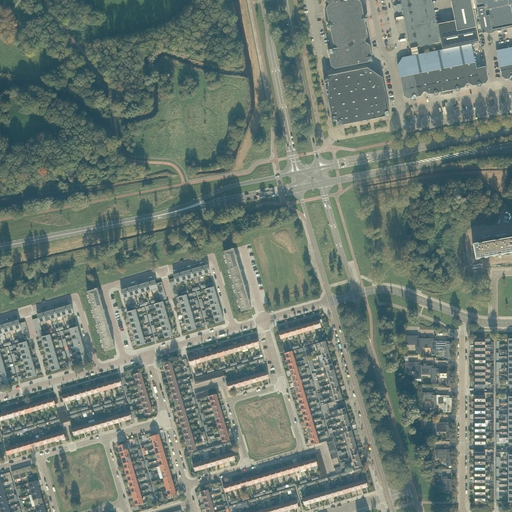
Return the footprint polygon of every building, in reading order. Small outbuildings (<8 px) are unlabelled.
[(324,0),(325,0),(328,3),(329,5),(326,9),(327,12),(362,5),(361,2),(358,0),(324,0)] [(440,43),(431,0),(400,0),(402,4),(410,48),(432,44),(440,43)] [(457,31),(475,28),(476,27),(470,0),(450,0),(451,0),(451,1),(457,31)] [(511,0),(474,0),(482,33),(492,31),(492,30),(511,25),(511,0)] [(364,16),(362,5),(327,12),(329,23),(326,27),(330,30),(333,44),(336,46),(349,43),(348,37),(367,33),(365,23),(368,19),(364,16)] [(372,57),(370,45),(366,43),(365,40),(368,37),(367,33),(348,37),(349,43),(336,46),(337,46),(338,48),(333,49),(328,50),(329,55),(331,67),(335,69),(368,62),(368,63),(373,62),(372,57)] [(485,67),(476,69),(471,44),(411,56),(418,89),(423,93),(425,92),(429,95),(439,93),(441,94),(441,95),(453,93),(452,92),(454,90),(464,88),(466,84),(469,84),(472,86),(485,84),(488,80),(485,67)] [(511,51),(511,47),(496,50),(501,77),(505,80),(511,78),(511,51)] [(423,93),(418,89),(411,56),(403,57),(398,65),(404,97),(407,99),(421,96),(423,93)] [(370,70),(368,68),(328,76),(324,82),(327,93),(327,95),(327,97),(327,99),(327,101),(328,103),(329,105),(331,117),(343,125),(358,122),(361,122),(363,122),(365,122),(367,121),(369,121),(371,120),(385,117),(389,111),(382,78),(380,77),(380,76),(378,75),(377,75),(372,71),(373,71),(370,69),(370,70)] [(511,238),(473,246),(475,257),(511,250),(511,238)] [(231,249),(224,251),(228,267),(238,264),(237,258),(237,257),(236,255),(234,248),(233,249),(233,248),(231,249)] [(240,270),(238,264),(228,267),(233,281),(243,278),(241,272),(242,272),(241,269),(240,270)] [(204,275),(210,273),(208,265),(202,267),(204,275)] [(198,277),(204,275),(202,267),(196,268),(198,277)] [(182,281),(187,280),(185,272),(179,273),(182,281)] [(176,283),(182,281),(179,273),(174,275),(174,278),(175,281),(176,283)] [(244,285),(243,278),(233,281),(237,296),(247,293),(245,287),(246,287),(245,284),(244,285)] [(157,288),(157,286),(156,284),(155,280),(149,282),(152,290),(157,288)] [(129,297),(135,295),(133,287),(127,289),(129,297)] [(207,295),(216,293),(214,287),(206,289),(207,295)] [(92,306),(102,303),(100,297),(101,297),(100,294),(99,295),(98,288),(97,289),(96,288),(95,288),(95,289),(87,291),(92,306)] [(123,298),(129,297),(127,289),(121,290),(123,298)] [(209,301),(217,298),(216,293),(207,295),(209,301)] [(249,299),(247,293),(237,296),(241,311),(251,309),(250,302),(249,299)] [(180,303),(188,301),(186,295),(178,297),(180,303)] [(157,310),(165,307),(163,302),(155,304),(157,310)] [(96,321),(106,318),(105,312),(104,309),(102,303),(92,306),(96,321)] [(68,314),(73,313),(71,305),(65,307),(68,314)] [(56,318),(62,316),(60,308),(54,310),(56,318)] [(214,317),(222,315),(220,309),(212,312),(214,317)] [(129,318),(137,315),(136,310),(127,312),(129,318)] [(40,323),(45,321),(43,313),(37,315),(38,318),(39,321),(40,323)] [(216,323),(224,321),(222,315),(214,317),(216,323)] [(100,336),(111,333),(109,327),(110,327),(109,324),(108,324),(106,318),(96,321),(100,336)] [(20,323),(19,320),(13,322),(15,330),(21,328),(21,326),(20,323)] [(315,329),(321,327),(319,320),(313,322),(315,329)] [(132,329),(140,327),(139,321),(131,323),(132,329)] [(188,331),(196,329),(195,323),(186,325),(188,331)] [(4,333),(10,332),(7,324),(2,325),(4,333)] [(71,335),(79,332),(78,327),(69,329),(71,335)] [(292,336),(298,334),(296,327),(290,328),(292,336)] [(165,338),(173,336),(171,330),(163,332),(165,338)] [(281,339),(287,337),(284,330),(279,332),(281,339)] [(112,339),(111,333),(100,336),(105,351),(115,348),(113,342),(114,342),(113,339),(112,339)] [(416,338),(416,336),(406,336),(405,345),(412,345),(412,344),(416,344),(416,352),(418,352),(418,354),(421,354),(421,352),(421,348),(421,339),(421,338),(416,338)] [(74,346),(82,343),(81,338),(73,340),(74,346)] [(137,346),(145,344),(144,338),(136,340),(137,346)] [(432,341),(432,339),(421,339),(421,348),(428,348),(428,347),(431,347),(431,355),(436,355),(436,351),(436,342),(436,341),(432,341)] [(20,349),(28,347),(27,341),(19,344),(20,349)] [(318,350),(320,349),(327,347),(325,341),(316,344),(318,350)] [(447,344),(447,342),(436,342),(436,351),(443,351),(443,350),(446,350),(446,358),(448,358),(451,358),(452,358),(452,344),(447,344)] [(47,354),(55,352),(53,346),(45,348),(47,354)] [(22,355),(30,353),(28,347),(20,349),(22,355)] [(286,359),(294,357),(292,351),(285,353),(286,359)] [(321,361),(330,359),(329,353),(322,355),(319,356),(321,361)] [(79,363),(87,361),(86,355),(78,357),(79,363)] [(190,366),(196,364),(194,356),(188,358),(190,366)] [(323,367),(332,364),(330,359),(321,361),(323,367)] [(52,371),(60,369),(58,363),(50,365),(52,371)] [(166,371),(173,369),(171,363),(164,365),(166,371)] [(416,365),(416,363),(405,363),(405,372),(412,372),(412,370),(416,370),(416,379),(421,379),(421,375),(421,365),(416,365)] [(27,372),(35,370),(33,364),(25,366),(27,372)] [(324,373),(334,370),(332,364),(323,367),(324,373)] [(432,366),(421,366),(421,365),(421,375),(427,375),(427,373),(431,373),(431,382),(436,382),(436,378),(436,368),(432,368),(432,366)] [(447,369),(436,369),(436,368),(436,378),(443,378),(443,376),(446,376),(446,380),(446,385),(452,385),(452,371),(447,371),(447,369)] [(26,378),(37,375),(35,370),(27,372),(28,376),(26,376),(26,378)] [(325,379),(328,378),(335,376),(334,370),(324,373),(325,379)] [(135,380),(143,378),(141,372),(134,374),(135,380)] [(252,383),(251,380),(250,376),(244,378),(244,380),(246,385),(252,383)] [(9,383),(8,380),(7,378),(0,379),(0,382),(1,386),(9,383)] [(116,387),(122,385),(120,378),(114,380),(116,387)] [(229,390),(235,388),(232,381),(226,383),(229,390)] [(332,389),(339,387),(337,381),(330,384),(332,389)] [(139,392),(146,390),(144,384),(137,386),(139,392)] [(330,396),(331,396),(341,393),(339,387),(332,389),(330,390),(331,393),(330,394),(330,396)] [(64,402),(70,401),(68,393),(62,395),(62,396),(64,402)] [(335,401),(336,401),(342,399),(341,393),(331,396),(332,398),(334,397),(335,401)] [(436,395),(431,395),(431,393),(421,393),(421,402),(428,402),(428,400),(431,400),(431,409),(436,409),(436,405),(436,395)] [(447,396),(439,396),(439,395),(436,395),(436,405),(443,405),(443,412),(447,412),(452,412),(452,398),(451,398),(449,398),(449,396),(447,396)] [(177,412),(185,410),(183,404),(176,406),(177,412)] [(145,415),(153,413),(151,407),(144,409),(145,415)] [(335,417),(338,416),(347,414),(345,408),(344,408),(338,410),(337,410),(334,411),(335,417)] [(126,421),(132,419),(130,412),(124,413),(126,421)] [(217,425),(225,423),(223,417),(216,419),(217,425)] [(343,427),(350,425),(348,419),(341,422),(343,427)] [(432,422),(432,420),(421,420),(421,429),(427,429),(427,428),(431,427),(431,436),(436,436),(436,432),(436,422),(432,422)] [(182,429),(190,427),(188,421),(181,423),(182,429)] [(447,423),(436,423),(436,422),(436,432),(443,432),(443,430),(446,430),(447,439),(452,439),(452,425),(447,425),(447,423)] [(344,440),(346,439),(353,437),(352,431),(344,433),(342,434),(344,440)] [(48,443),(54,442),(52,434),(46,436),(48,443)] [(153,442),(161,440),(159,434),(151,436),(153,442)] [(222,442),(230,440),(228,434),(221,436),(222,442)] [(319,443),(317,437),(310,439),(312,445),(319,443)] [(487,442),(485,442),(485,438),(475,438),(475,445),(478,445),(484,445),(484,448),(487,448),(487,442)] [(154,448),(162,446),(161,440),(153,442),(154,448)] [(120,452),(128,450),(126,443),(118,446),(120,452)] [(347,451),(357,448),(355,443),(348,445),(345,445),(347,451)] [(189,452),(196,450),(195,444),(187,446),(189,452)] [(11,446),(7,447),(7,445),(5,446),(7,455),(13,453),(11,446)] [(156,454),(164,452),(162,446),(154,448),(156,454)] [(349,457),(358,454),(357,448),(347,451),(349,457)] [(122,458),(129,456),(128,450),(120,452),(122,458)] [(447,452),(447,450),(436,450),(436,459),(443,459),(443,458),(446,458),(447,466),(452,466),(452,452),(447,452)] [(158,460),(166,458),(164,452),(156,454),(158,460)] [(229,461),(235,460),(233,452),(227,454),(229,461)] [(350,463),(353,462),(360,460),(358,454),(349,457),(350,463)] [(123,464),(131,461),(129,456),(122,458),(123,464)] [(160,466),(168,464),(166,458),(158,460),(160,466)] [(354,468),(362,466),(360,460),(353,462),(354,468)] [(125,470),(133,467),(131,461),(123,464),(125,470)] [(195,471),(201,470),(199,462),(193,464),(195,471)] [(161,472),(169,470),(168,464),(160,466),(157,467),(158,473),(161,472)] [(27,477),(34,475),(31,466),(24,468),(27,477)] [(127,476),(135,473),(133,467),(125,470),(127,476)] [(20,479),(27,477),(24,468),(18,470),(20,479)] [(14,481),(20,479),(18,470),(11,472),(14,481)] [(163,478),(171,476),(169,470),(161,472),(163,478)] [(129,482),(137,479),(135,473),(127,476),(129,482)] [(165,484),(173,482),(171,476),(163,478),(165,484)] [(447,479),(447,477),(436,477),(436,486),(443,486),(443,484),(447,484),(447,493),(452,493),(452,479),(447,479)] [(130,488),(138,485),(137,479),(129,482),(130,488)] [(30,489),(38,487),(36,480),(29,483),(30,489)] [(362,489),(368,487),(366,480),(360,481),(362,489)] [(167,490),(174,488),(173,482),(165,484),(167,490)] [(132,494),(140,491),(138,485),(130,488),(132,494)] [(168,496),(176,494),(174,488),(167,490),(168,496)] [(202,498),(210,495),(208,489),(201,491),(202,498)] [(134,500),(142,497),(140,491),(132,494),(134,500)] [(34,500),(42,498),(40,492),(32,495),(34,500)] [(304,505),(310,504),(308,496),(302,498),(304,505)] [(136,506),(144,503),(142,497),(134,500),(136,506)] [(35,506),(43,504),(42,498),(34,500),(35,506)] [(292,509),(298,507),(296,500),(290,501),(292,509)] [(0,507),(0,509),(8,506),(7,501),(0,502),(0,507)]
